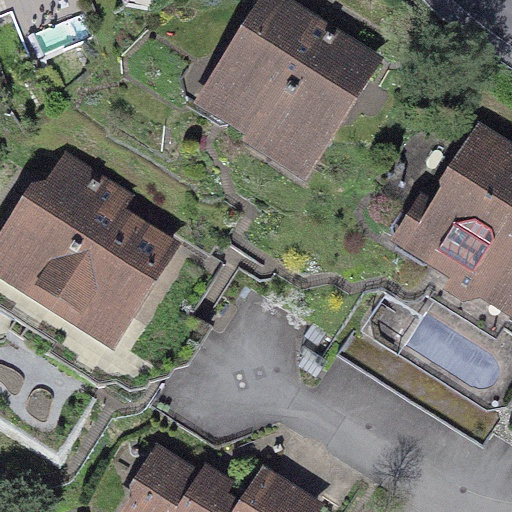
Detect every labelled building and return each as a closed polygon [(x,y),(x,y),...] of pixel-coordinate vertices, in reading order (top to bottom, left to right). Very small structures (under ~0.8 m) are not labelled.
[(0,0),(0,17),(50,0),(0,0)] [(257,0),(221,0),(148,98),(263,184),(350,69),(257,0)] [(511,155),(456,116),(368,240),(491,326),(511,295),(511,155)] [(32,159),(0,205),(0,306),(80,362),(159,247),(32,159)] [(139,442),(93,511),(293,511),(299,503),(240,464),(220,495),(139,442)]
